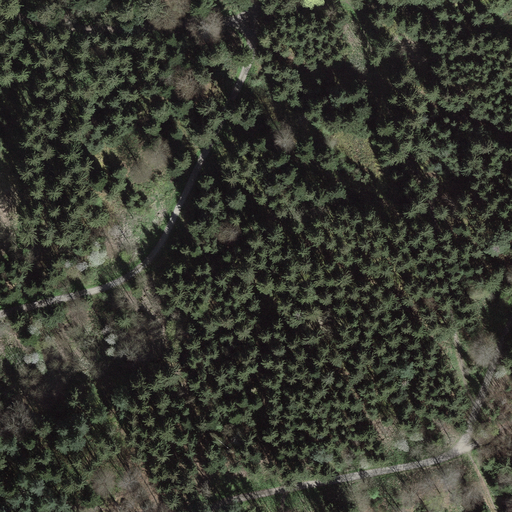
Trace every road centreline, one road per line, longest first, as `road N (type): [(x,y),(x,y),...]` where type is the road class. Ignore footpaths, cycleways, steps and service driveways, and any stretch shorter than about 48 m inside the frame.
road 1 (track): [(259,17),(243,75),(143,267),(88,293),(0,313)]
road 2 (track): [(463,442),(438,458),(221,501),(203,511)]
road 3 (track): [(259,17),(91,30),(0,7)]
road 4 (track): [(511,314),(463,442)]
